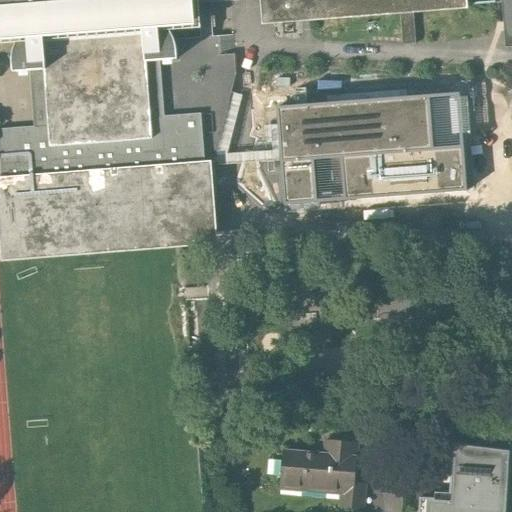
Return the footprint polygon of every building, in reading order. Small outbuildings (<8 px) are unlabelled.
[(0,0),(0,44),(16,45),(44,42),(140,36),(171,35),(201,31),(199,9),(198,3),(198,0),(0,0)] [(468,0),(257,0),(259,20),(469,9),(468,0)] [(511,0),(500,0),(504,49),(511,47),(511,0)] [(174,41),(171,35),(140,36),(144,63),(160,63),(167,62),(176,62),(177,50),(176,44),(174,41)] [(140,36),(44,42),(47,72),(50,147),(153,140),(151,119),(144,63),(140,36)] [(47,72),(44,42),(16,45),(12,55),(12,58),(11,64),(12,73),(23,72),(29,72),(47,72)] [(50,147),(47,72),(29,72),(33,127),(0,130),(0,163),(0,166),(2,177),(205,163),(203,135),(201,113),(164,117),(160,63),(144,63),(151,119),(153,140),(50,147)] [(279,110),(287,206),(470,190),(461,94),(279,110)] [(210,162),(205,163),(2,177),(0,177),(0,262),(178,248),(216,246),(210,162)] [(334,456),(291,452),(288,488),(351,494),(350,507),(372,509),(374,482),(362,481),(365,443),(335,440),(334,456)] [(422,499),(420,511),(506,511),(511,452),(455,445),(451,495),(436,494),(436,500),(422,499)]
